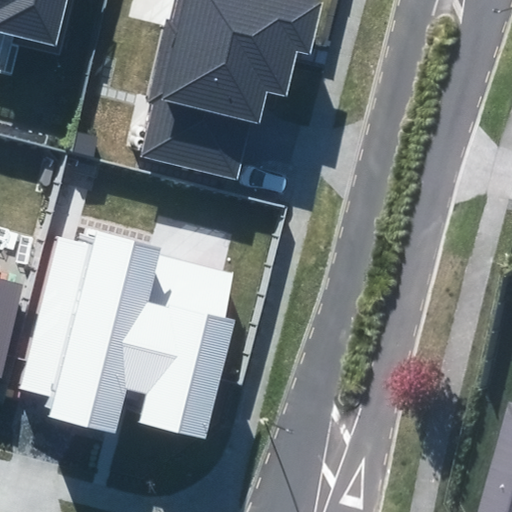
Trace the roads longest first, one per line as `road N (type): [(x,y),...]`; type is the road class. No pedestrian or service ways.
road 1 (residential): [(490,0),(353,511)]
road 2 (residential): [(282,511),(417,0)]
